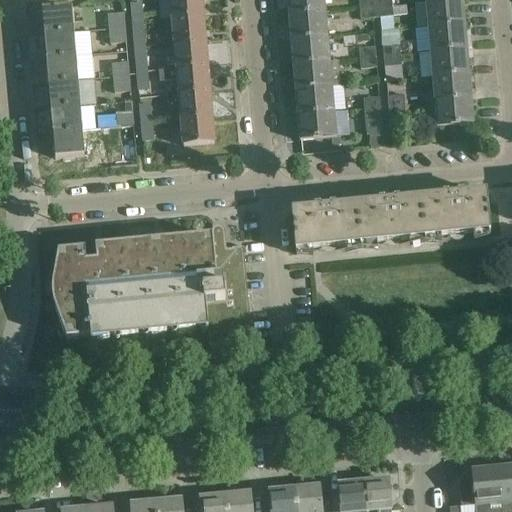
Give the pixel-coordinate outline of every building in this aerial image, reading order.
[(203,17),(201,0),(169,0),(172,20),(203,17)] [(325,14),(323,0),(286,0),(288,17),(325,14)] [(359,11),(375,10),(375,8),(374,0),(359,0),(358,0),(359,11)] [(374,0),(375,8),(391,7),(390,0),(374,0)] [(462,1),(426,4),(428,29),(464,26),(462,1)] [(144,22),(142,2),(130,3),(131,23),(144,22)] [(375,8),(375,10),(376,19),(392,18),(391,7),(375,8)] [(44,36),(73,34),(71,9),(42,11),(44,36)] [(376,19),(375,10),(359,11),(360,21),(376,19)] [(290,42),(327,39),(325,14),(288,17),(290,42)] [(107,16),(109,30),(124,29),(123,15),(107,16)] [(174,45),(205,43),(203,17),(172,20),(174,45)] [(146,48),(144,22),(131,23),(134,49),(146,48)] [(428,29),(430,54),(466,51),(464,26),(428,29)] [(124,29),(109,30),(110,45),(126,44),(124,29)] [(85,58),(83,33),(73,34),(44,36),(46,61),(61,60),(75,58),(85,58)] [(293,67),(329,64),(327,39),(290,42),(293,67)] [(207,68),(205,43),(174,45),(176,71),(207,68)] [(382,48),(383,58),(400,56),(399,46),(382,48)] [(146,48),(134,49),(136,74),(148,73),(146,48)] [(359,61),(376,60),(375,49),(358,50),(359,61)] [(466,51),(430,54),(432,79),(469,75),(466,51)] [(400,67),(400,56),(383,58),(384,69),(400,67)] [(78,83),(75,58),(46,61),(48,86),(78,83)] [(376,60),(359,61),(360,71),(377,69),(376,60)] [(338,63),(329,64),(293,67),(295,92),(331,89),(340,88),(338,63)] [(113,80),(129,79),(128,64),(112,66),(113,80)] [(178,96),(209,93),(207,68),(176,71),(148,73),(136,74),(137,92),(149,91),(149,84),(177,81),(178,96)] [(432,79),(434,104),(471,100),(469,75),(432,79)] [(129,79),(113,80),(114,95),(130,93),(129,79)] [(78,83),(48,86),(50,110),(80,108),(78,83)] [(331,89),(295,92),(297,117),(334,114),(331,89)] [(178,96),(179,108),(180,121),(212,119),(209,93),(178,96)] [(386,98),(387,108),(404,106),(403,96),(386,98)] [(363,101),(364,111),(380,110),(379,99),(363,101)] [(473,126),(471,100),(434,104),(436,129),(473,126)] [(138,106),(140,125),(152,124),(150,105),(138,106)] [(405,117),(404,106),(387,108),(388,118),(405,117)] [(50,110),(52,135),(66,134),(82,132),(95,131),(93,107),(80,108),(50,110)] [(382,135),(380,110),(364,111),(366,137),(382,135)] [(130,131),(133,131),(132,113),(116,115),(117,130),(130,129),(130,131)] [(336,139),(334,114),(297,117),(299,142),(336,139)] [(214,145),(212,119),(180,122),(183,147),(214,145)] [(152,124),(140,125),(142,143),(143,143),(153,142),(154,142),(152,124)] [(82,137),(82,132),(52,135),(55,160),(84,158),(83,149),(102,147),(104,170),(136,167),(133,131),(130,131),(130,129),(117,130),(118,134),(82,137)] [(490,237),(486,195),(421,201),(425,239),(488,233),(488,237),(490,237)] [(425,239),(421,201),(356,207),(360,245),(425,239)] [(360,245),(356,207),(292,214),(296,256),(297,256),(297,251),(360,245)] [(209,348),(252,344),(252,343),(243,248),(213,251),(211,238),(193,239),(194,247),(184,248),(183,241),(165,242),(166,250),(155,251),(154,243),(136,245),(137,252),(127,253),(126,246),(108,248),(108,255),(98,256),(97,253),(95,253),(96,263),(86,264),(85,251),(58,254),(52,287),(54,310),(66,341),(90,339),(91,344),(207,333),(209,348)] [(501,511),(511,511),(511,468),(498,470),(501,505),(501,511)] [(501,511),(501,505),(498,470),(471,473),(472,482),(459,483),(462,509),(475,508),(475,511),(501,511)] [(390,511),(388,482),(363,484),(365,511),(390,511)] [(365,511),(363,484),(338,486),(340,511),(365,511)] [(321,511),(319,488),(294,491),(295,511),(321,511)] [(295,511),(294,491),(269,493),(270,511),(295,511)] [(251,511),(250,495),(225,497),(226,511),(251,511)] [(226,511),(225,497),(200,500),(201,511),(226,511)] [(155,504),(155,511),(181,511),(181,502),(155,504)]
